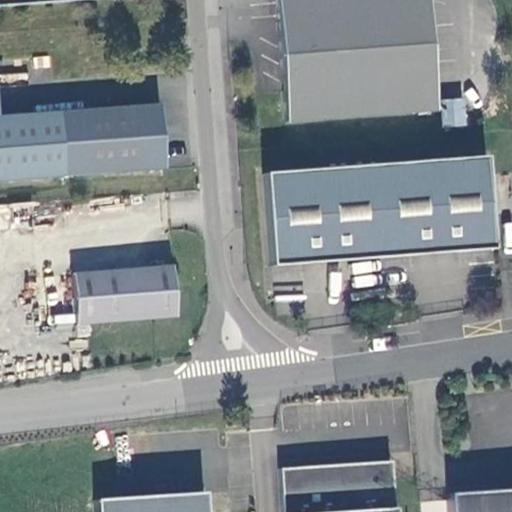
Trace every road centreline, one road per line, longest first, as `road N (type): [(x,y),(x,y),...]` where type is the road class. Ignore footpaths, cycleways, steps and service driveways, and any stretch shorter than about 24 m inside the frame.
road 1 (unclassified): [(238,380),(219,290),(197,0)]
road 2 (unclassified): [(238,380),(511,347)]
road 3 (unclassified): [(0,412),(238,380)]
